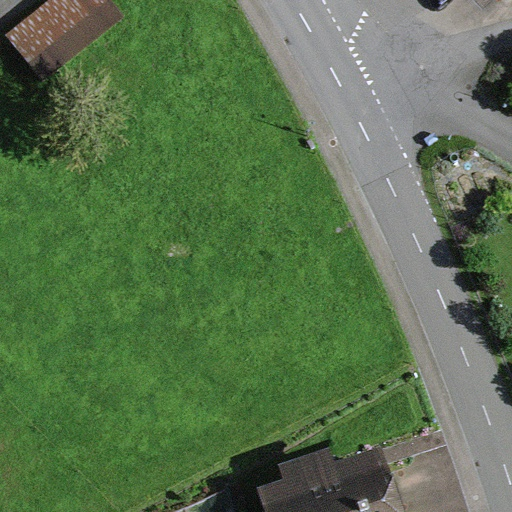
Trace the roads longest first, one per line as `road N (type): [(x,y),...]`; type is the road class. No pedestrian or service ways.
road 1 (unclassified): [(511,486),(422,249),(332,63)]
road 2 (residential): [(511,141),(332,63)]
